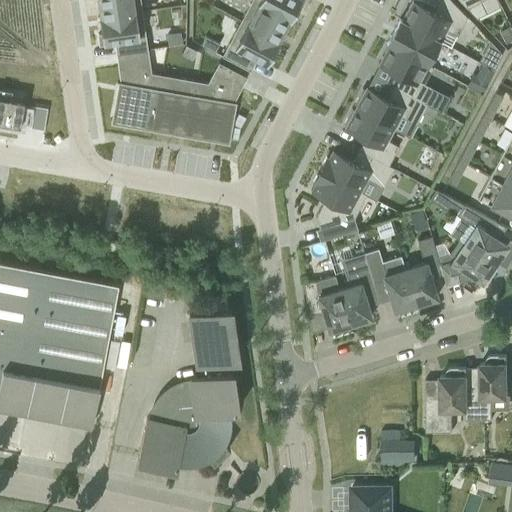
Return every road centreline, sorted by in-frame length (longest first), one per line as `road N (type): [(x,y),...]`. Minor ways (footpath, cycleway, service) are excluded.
road 1 (residential): [(285,379),(511,309)]
road 2 (residential): [(264,198),(267,135),(339,0)]
road 3 (residential): [(285,379),(264,198)]
road 4 (residential): [(105,169),(80,0)]
road 5 (residential): [(105,169),(264,198)]
road 6 (residential): [(296,511),(285,379)]
road 7 (residential): [(119,511),(0,487)]
